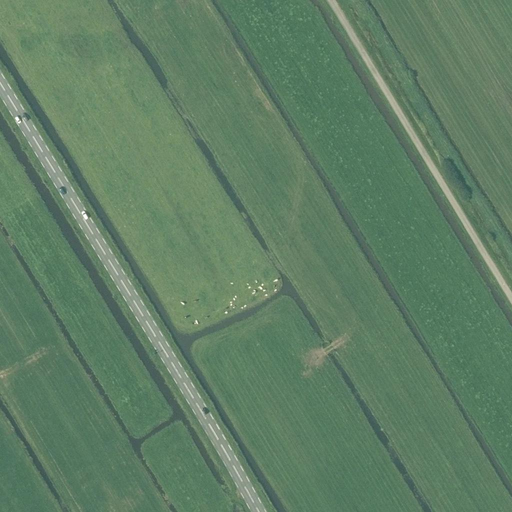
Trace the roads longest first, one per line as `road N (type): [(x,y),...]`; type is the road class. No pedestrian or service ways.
road 1 (secondary): [(259,511),(0,82)]
road 2 (unclassified): [(511,298),(330,0)]
